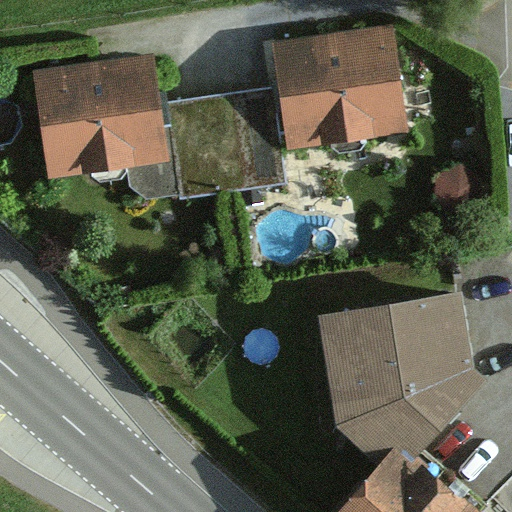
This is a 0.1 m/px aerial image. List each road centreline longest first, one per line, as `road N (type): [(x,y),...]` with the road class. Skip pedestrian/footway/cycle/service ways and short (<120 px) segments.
road 1 (unknown): [(511,18),(169,32)]
road 2 (secondary): [(0,359),(177,511)]
